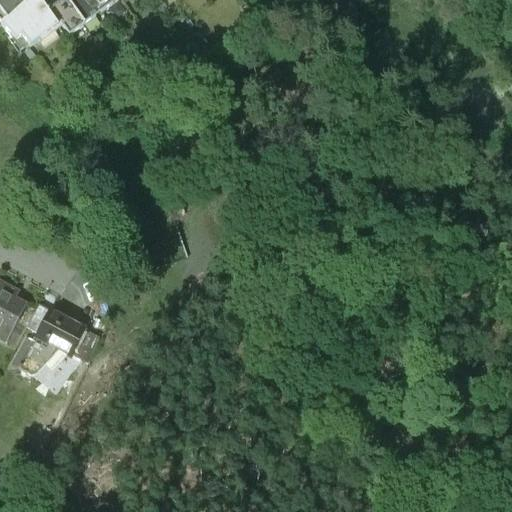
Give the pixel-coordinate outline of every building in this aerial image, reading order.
[(0,0),(0,24),(1,26),(0,27),(15,44),(21,39),(29,49),(61,27),(69,38),(96,18),(94,15),(99,11),(102,14),(121,0),(64,0),(48,15),(41,5),(37,8),(32,1),(33,0),(32,0),(0,0)] [(130,24),(109,42),(123,59),(144,42),(130,24)] [(33,232),(16,223),(11,231),(29,240),(33,232)] [(0,286),(0,342),(7,346),(26,309),(9,301),(13,293),(0,286)] [(39,308),(27,331),(38,336),(50,313),(39,308)] [(86,332),(50,313),(38,336),(32,349),(18,372),(29,378),(32,380),(34,380),(38,377),(61,352),(72,358),(73,357),(85,334),(86,332)] [(85,334),(73,357),(88,364),(99,340),(85,334)]
